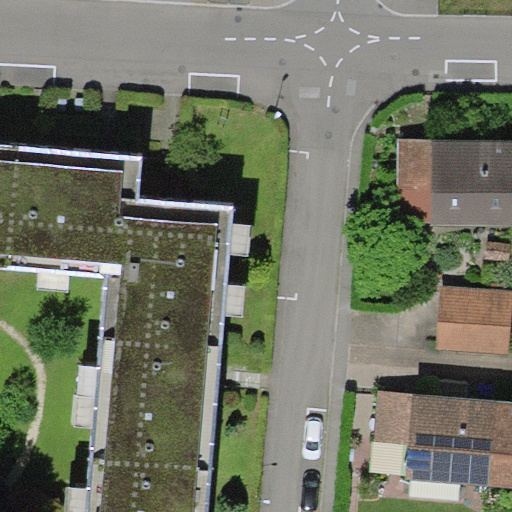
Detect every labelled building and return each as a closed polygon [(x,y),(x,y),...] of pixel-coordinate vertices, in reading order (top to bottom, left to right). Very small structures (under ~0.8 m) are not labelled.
[(0,132),(0,247),(108,257),(90,511),(208,511),(229,195),(134,190),(138,143),(0,132)] [(511,142),(400,141),(400,186),(434,186),(434,222),(511,222),(511,142)] [(510,293),(443,288),(439,348),(506,352),(510,293)] [(489,485),(496,402),(380,393),(376,440),(412,443),(409,478),(489,485)] [(511,402),(496,402),(489,485),(511,486),(511,402)]
